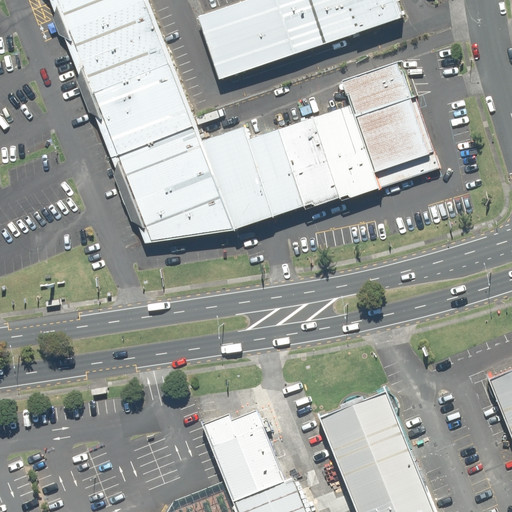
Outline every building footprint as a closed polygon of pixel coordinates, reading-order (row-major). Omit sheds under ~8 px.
[(203,142),(147,0),(57,0),(146,223),(153,242),(239,232),(203,142)] [(317,0),(243,0),(200,15),(223,81),(333,43),(317,0)] [(317,0),(333,43),(409,16),(403,0),(317,0)] [(356,106),(384,189),(443,169),(405,59),(346,79),(356,106)] [(384,189),(356,106),(315,120),(342,196),(344,203),(384,189)] [(308,208),(342,196),(315,120),(281,132),(308,208)] [(203,142),(239,232),(279,218),(252,142),(247,127),(203,142)] [(308,208),(281,132),(252,142),(279,218),(308,208)] [(511,511),(511,365),(492,374),(511,424),(511,511)] [(415,395),(407,398),(417,423),(425,420),(415,395)] [(426,511),(380,399),(325,422),(358,511),(426,511)] [(242,511),(313,511),(300,479),(293,482),(264,411),(239,422),(236,414),(208,425),(242,511)]
